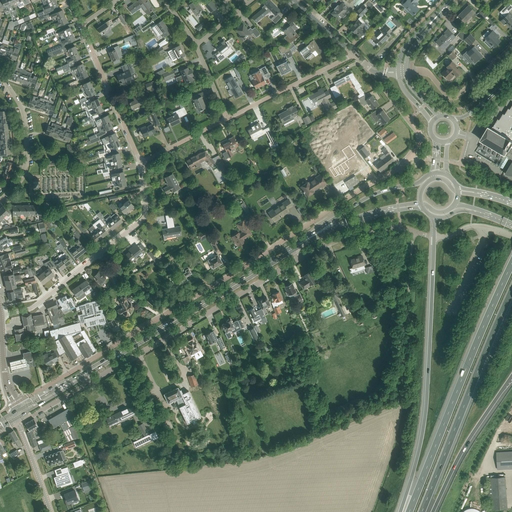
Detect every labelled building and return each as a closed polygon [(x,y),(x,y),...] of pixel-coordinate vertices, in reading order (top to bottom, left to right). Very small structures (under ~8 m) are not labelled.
[(11,5),(8,0),(1,0),(4,6),(7,5),(9,12),(11,11),(13,10),(11,5)] [(44,7),(45,10),(50,8),(57,5),(55,0),(53,0),(48,2),(43,4),(44,6),(44,7)] [(152,10),(153,9),(148,2),(149,2),(147,0),(138,0),(128,8),(132,13),(137,10),(135,8),(140,4),(147,14),(152,10)] [(197,13),(202,9),(198,4),(202,0),(194,0),(189,5),(197,13)] [(275,15),(272,18),(271,19),(275,23),(282,17),(278,13),(280,11),(269,0),(267,0),(266,1),(266,0),(265,1),(264,3),(265,5),(262,8),(263,9),(252,17),(256,22),(270,10),(275,15)] [(407,0),(402,5),(412,15),(414,13),(414,14),(415,13),(415,12),(418,8),(415,5),(416,3),(414,2),(416,0),(407,0)] [(206,6),(211,12),(217,7),(212,1),(206,6)] [(337,5),(335,7),(334,8),(335,10),(332,13),(338,20),(341,16),(343,18),(346,14),(345,13),(348,9),(347,8),(348,7),(344,3),(343,4),(342,3),(339,6),(337,5)] [(511,6),(510,4),(502,12),(506,16),(505,17),(502,20),(506,23),(511,28),(511,26),(511,15),(508,12),(511,8),(511,6)] [(363,5),(356,12),(360,16),(368,9),(363,5)] [(477,15),(468,6),(458,16),(464,23),(471,16),(474,18),(477,15)] [(482,9),(478,13),(484,19),(488,15),(482,9)] [(51,15),(52,18),(53,21),(55,20),(65,16),(62,10),(55,13),(51,15)] [(127,23),(121,14),(118,16),(124,25),(127,23)] [(67,22),(65,16),(55,20),(58,26),(60,25),(67,22)] [(360,18),(350,28),(356,35),(357,34),(360,37),(361,36),(363,33),(365,35),(367,33),(365,31),(366,30),(363,28),(367,25),(360,18)] [(392,21),(398,27),(401,24),(395,18),(392,21)] [(490,18),(487,20),(493,26),(496,24),(490,18)] [(98,26),(99,27),(98,28),(102,34),(104,33),(104,34),(105,33),(107,37),(112,33),(110,29),(107,25),(112,22),(110,20),(103,25),(102,23),(98,26)] [(163,37),(169,33),(165,27),(166,26),(164,24),(163,24),(161,21),(156,25),(155,24),(153,21),(140,30),(143,34),(151,27),(158,37),(162,35),(163,37)] [(289,27),(284,30),(288,35),(285,38),(289,43),(290,43),(292,41),(298,36),(294,30),(297,28),(292,22),(288,25),(289,27)] [(25,23),(21,24),(20,27),(20,29),(27,32),(28,29),(25,23)] [(250,28),(247,30),(243,25),(236,30),(241,36),(239,37),(242,41),(253,33),(256,37),(260,34),(255,27),(252,29),(250,28)] [(379,46),(389,35),(388,34),(391,31),(387,27),(381,32),(380,31),(372,39),(379,46)] [(66,37),(72,34),(70,28),(63,30),(63,31),(59,33),(62,38),(66,37)] [(439,39),(436,42),(438,45),(443,49),(447,45),(446,44),(449,42),(450,43),(455,37),(447,30),(444,33),(445,33),(444,35),(443,34),(443,35),(439,39)] [(461,30),(457,35),(462,41),(463,40),(464,39),(467,36),(461,30)] [(488,30),(483,36),(486,39),(493,46),(494,47),(499,41),(496,38),(498,36),(493,32),(492,31),(490,33),(490,32),(488,30)] [(55,31),(47,34),(39,38),(40,41),(56,34),(55,31)] [(464,39),(463,40),(469,45),(471,43),(475,39),(470,33),(467,36),(464,39)] [(66,37),(62,38),(64,44),(68,42),(68,43),(75,40),(72,34),(66,37)] [(128,37),(124,38),(126,42),(129,40),(132,46),(138,43),(133,35),(128,37)] [(232,50),(226,42),(225,42),(224,40),(221,42),(223,44),(217,49),(218,50),(218,51),(216,53),(213,55),(218,62),(221,61),(220,60),(232,50)] [(323,51),(313,40),(309,43),(309,44),(299,52),(305,59),(312,53),(315,50),(319,55),(323,51)] [(4,55),(10,57),(13,46),(8,44),(4,55)] [(62,44),(46,51),(48,54),(51,53),(61,49),(64,48),(62,44)] [(173,61),(184,55),(179,45),(168,51),(170,55),(171,55),(174,60),(173,61)] [(294,45),(289,49),(291,52),(291,53),(298,48),(295,45),(294,45)] [(13,46),(10,57),(9,58),(16,60),(19,49),(13,47),(14,46),(13,46)] [(65,51),(67,56),(78,52),(75,46),(68,49),(65,51)] [(162,46),(156,50),(158,55),(165,51),(162,46)] [(280,46),(278,47),(281,54),(284,53),(287,59),(293,56),(291,53),(291,52),(289,49),(284,47),(280,46)] [(467,51),(462,55),(470,64),(472,62),(473,61),(474,62),(482,56),(474,47),(468,52),(467,51)] [(112,60),(113,61),(119,58),(120,57),(118,53),(117,54),(115,49),(109,52),(111,56),(110,57),(112,61),(112,60)] [(452,51),(448,55),(453,60),(457,56),(452,51)] [(78,52),(67,56),(66,57),(67,60),(69,63),(67,64),(61,66),(62,69),(63,69),(62,69),(68,66),(75,64),(73,61),(80,58),(78,52)] [(424,53),(421,55),(423,57),(433,70),(438,65),(436,63),(434,65),(426,55),(424,53)] [(289,63),(288,62),(287,60),(286,61),(286,60),(283,62),(276,66),(279,72),(278,72),(279,73),(280,73),(281,75),(291,70),(292,70),(288,63),(289,63)] [(452,62),(447,67),(447,68),(442,73),(447,79),(452,74),(453,75),(454,74),(456,76),(461,71),(452,62)] [(72,75),(74,74),(78,73),(85,70),(82,64),(70,69),(68,66),(62,69),(63,69),(64,72),(68,70),(69,73),(71,72),(72,75)] [(12,71),(10,79),(16,81),(20,69),(14,67),(13,71),(12,71)] [(22,82),(26,71),(26,70),(20,68),(20,69),(16,81),(16,80),(22,82)] [(185,83),(193,80),(191,76),(193,75),(191,69),(188,70),(187,68),(184,69),(184,68),(179,70),(185,83)] [(249,76),(256,89),(266,83),(263,76),(265,75),(266,75),(269,74),(266,68),(260,71),(259,70),(249,76)] [(117,75),(121,83),(126,81),(127,83),(133,80),(131,77),(132,77),(131,76),(130,74),(134,73),(134,72),(132,69),(117,75)] [(85,70),(78,73),(74,74),(77,80),(81,78),(81,79),(88,76),(85,70)] [(168,78),(175,75),(172,70),(165,73),(168,78)] [(22,82),(28,84),(30,76),(31,73),(26,71),(22,82)] [(356,90),(361,87),(351,73),(334,82),(335,85),(330,88),(335,98),(341,95),(336,87),(350,79),(355,86),(354,87),(356,90)] [(30,76),(28,84),(27,85),(33,87),(37,77),(34,76),(33,78),(30,77),(31,76),(30,76)] [(241,91),(241,90),(240,90),(232,76),(225,80),(235,98),(242,93),(241,91)] [(80,86),(81,89),(82,92),(83,91),(93,87),(90,81),(83,84),(80,86)] [(152,90),(156,88),(153,82),(146,85),(148,89),(151,88),(152,90)] [(83,91),(84,94),(85,97),(80,100),(80,99),(79,99),(80,103),(81,102),(87,100),(85,97),(88,96),(95,93),(93,87),(83,91)] [(324,93),(322,88),(318,90),(319,91),(310,96),(313,102),(317,100),(318,103),(322,101),(326,108),(325,108),(327,112),(336,107),(334,102),(330,104),(327,98),(331,96),(328,91),(324,93)] [(202,109),(202,110),(203,109),(206,107),(202,100),(208,97),(206,91),(192,97),(193,100),(194,100),(199,110),(202,109)] [(141,92),(132,96),(133,96),(134,99),(135,98),(135,100),(131,102),(130,102),(129,102),(132,108),(132,107),(148,100),(146,96),(143,97),(141,92)] [(31,99),(30,98),(28,106),(34,108),(38,97),(32,95),(31,99)] [(372,110),(379,105),(372,95),(367,99),(364,96),(358,99),(363,106),(367,103),(372,110)] [(40,109),(43,99),(40,98),(39,100),(37,99),(38,97),(34,108),(34,107),(40,109)] [(45,111),(48,103),(49,101),(43,99),(40,109),(45,111)] [(88,110),(100,105),(98,99),(91,102),(90,99),(87,100),(81,102),(82,104),(81,104),(82,108),(87,107),(88,110)] [(178,104),(181,108),(172,113),(173,116),(167,119),(171,126),(181,121),(179,118),(187,114),(184,107),(182,102),(178,104)] [(49,103),(48,103),(45,111),(46,111),(45,112),(51,114),(54,107),(48,105),(49,103)] [(97,113),(103,111),(100,105),(88,110),(91,116),(90,116),(84,119),(85,122),(88,121),(98,116),(97,113)] [(481,139),(480,140),(482,141),(483,142),(483,143),(510,159),(509,158),(510,156),(511,157),(511,162),(505,174),(511,177),(511,105),(511,108),(510,108),(510,109),(509,111),(507,110),(505,113),(504,115),(503,116),(502,115),(500,119),(499,120),(497,124),(495,123),(493,126),(493,127),(492,127),(491,129),(490,128),(488,127),(488,128),(485,132),(485,133),(486,133),(485,135),(484,134),(484,135),(483,135),(481,139)] [(287,110),(278,115),(279,117),(279,118),(280,118),(283,123),(284,125),(294,119),(293,117),(299,114),(295,106),(293,107),(292,106),(287,109),(287,110)] [(383,124),(390,120),(383,110),(379,113),(377,109),(370,114),(375,122),(379,119),(383,124)] [(150,114),(155,125),(155,126),(160,124),(155,112),(150,114)] [(98,116),(88,121),(89,124),(95,121),(97,127),(100,126),(110,121),(107,115),(101,118),(100,115),(98,116)] [(308,116),(302,119),(305,125),(311,122),(308,117),(308,116)] [(113,127),(110,121),(100,126),(101,129),(100,129),(101,132),(105,130),(106,130),(113,127)] [(52,136),(52,134),(56,124),(52,123),(51,127),(48,126),(45,133),(52,136)] [(252,128),(248,130),(249,132),(251,136),(252,138),(253,138),(266,131),(274,148),(278,145),(269,128),(263,131),(262,130),(259,123),(254,126),(254,125),(253,126),(254,126),(252,127),(252,126),(251,127),(252,128)] [(52,134),(58,136),(61,128),(61,126),(56,124),(52,134)] [(156,133),(153,126),(152,124),(146,127),(146,126),(141,128),(142,130),(139,131),(139,133),(140,136),(142,136),(144,136),(152,133),(153,134),(156,133)] [(63,139),(66,130),(61,128),(58,136),(63,138),(63,139)] [(69,133),(70,130),(67,129),(66,130),(63,139),(69,141),(72,134),(69,133)] [(393,132),(383,140),(387,144),(397,137),(393,132)] [(106,144),(111,142),(118,139),(115,133),(108,136),(105,137),(107,140),(105,141),(106,144)] [(223,145),(227,152),(230,158),(234,156),(231,150),(238,146),(233,136),(228,139),(230,141),(223,145)] [(111,142),(106,144),(105,144),(107,148),(108,147),(109,149),(113,148),(116,147),(116,148),(119,147),(118,146),(120,145),(118,139),(111,142)] [(349,145),(342,150),(348,160),(355,155),(349,145)] [(364,146),(358,150),(365,158),(370,154),(364,146)] [(304,153),(300,147),(293,151),(297,157),(304,153)] [(377,155),(371,160),(375,165),(380,172),(390,164),(392,163),(395,161),(385,147),(381,150),(385,154),(386,156),(381,160),(379,158),(377,155)] [(205,159),(210,165),(214,162),(205,151),(199,155),(198,154),(191,158),(192,158),(187,161),(192,169),(200,165),(199,162),(205,159)] [(107,156),(108,162),(120,159),(119,153),(111,155),(112,155),(107,156)] [(102,170),(102,173),(109,172),(108,169),(114,167),(114,168),(122,166),(120,159),(108,162),(104,163),(105,169),(102,170)] [(227,170),(224,165),(222,160),(217,163),(220,169),(222,173),(227,170)] [(14,164),(7,162),(2,180),(9,182),(14,164)] [(332,166),(329,168),(335,177),(339,174),(339,175),(341,173),(342,174),(344,173),(344,172),(349,168),(344,162),(334,169),(332,166)] [(171,192),(179,188),(172,174),(165,178),(168,183),(167,183),(168,186),(164,188),(167,193),(170,191),(170,192),(171,192)] [(322,187),(327,184),(321,174),(316,177),(316,178),(308,183),(308,182),(300,187),(303,191),(303,192),(304,192),(306,191),(308,194),(308,195),(314,191),(313,190),(321,185),(322,187)] [(349,188),(352,186),(359,182),(357,179),(355,176),(345,182),(347,185),(349,188)] [(126,185),(124,178),(117,180),(111,181),(112,185),(113,185),(114,187),(119,186),(126,185)] [(268,212),(274,220),(280,216),(281,217),(282,217),(281,216),(288,211),(287,209),(292,206),(288,199),(268,212)] [(129,200),(119,208),(120,208),(122,211),(123,211),(125,214),(134,206),(129,200)] [(11,214),(9,212),(6,210),(3,206),(0,208),(0,213),(5,218),(7,216),(8,216),(11,214)] [(101,220),(96,214),(93,210),(89,212),(96,221),(97,220),(98,222),(101,220)] [(99,211),(96,214),(101,220),(102,222),(105,220),(101,215),(102,215),(99,211)] [(117,215),(116,213),(115,213),(110,217),(112,219),(117,225),(122,221),(118,215),(117,215)] [(112,219),(110,217),(109,215),(106,218),(108,219),(106,221),(107,223),(112,229),(117,225),(112,219)] [(164,240),(167,239),(167,238),(182,235),(180,226),(175,227),(173,217),(166,218),(167,225),(168,225),(168,228),(162,229),(164,240)] [(246,226),(247,225),(243,220),(238,224),(243,232),(240,234),(239,233),(232,237),(238,246),(244,242),(243,239),(251,234),(246,226)] [(78,226),(84,233),(86,231),(80,224),(78,226)] [(97,231),(102,237),(107,233),(103,227),(102,227),(100,224),(95,228),(94,227),(97,231)] [(97,231),(94,227),(93,225),(88,228),(91,231),(90,232),(93,235),(92,235),(97,241),(102,237),(97,231)] [(214,237),(209,240),(211,243),(210,243),(216,253),(222,250),(214,237)] [(12,241),(10,238),(0,243),(0,249),(3,248),(4,249),(8,247),(6,243),(8,242),(9,243),(12,241)] [(58,240),(61,243),(65,249),(67,247),(61,238),(58,240)] [(78,240),(73,243),(81,254),(86,250),(84,247),(86,246),(84,244),(83,245),(82,244),(81,244),(78,240)] [(76,258),(81,254),(73,243),(70,246),(71,247),(69,249),(72,252),(71,252),(76,258)] [(13,252),(16,251),(20,250),(18,244),(11,245),(13,252)] [(132,261),(143,253),(136,244),(129,250),(130,252),(126,255),(132,261)] [(150,250),(147,253),(154,262),(158,260),(150,250)] [(0,255),(0,263),(6,262),(6,261),(10,260),(8,253),(4,255),(4,254),(0,255)] [(61,254),(58,256),(66,266),(71,262),(66,256),(64,253),(62,255),(61,254)] [(213,268),(222,263),(217,255),(208,260),(211,265),(210,266),(212,268),(213,268)] [(359,257),(350,260),(353,268),(365,264),(362,255),(359,256),(359,257)] [(51,261),(51,263),(55,267),(57,265),(61,270),(66,266),(58,256),(56,258),(56,259),(54,261),(54,260),(51,261)] [(48,269),(44,272),(48,278),(51,276),(52,277),(55,275),(51,270),(52,269),(55,267),(51,263),(51,261),(50,260),(43,264),(48,269)] [(6,262),(0,263),(0,266),(2,272),(9,269),(13,267),(10,261),(7,262),(6,262)] [(371,266),(365,268),(367,274),(373,272),(371,266)] [(98,280),(97,281),(101,285),(103,281),(102,280),(105,277),(104,277),(108,273),(103,269),(100,273),(99,272),(94,277),(97,279),(96,279),(97,280),(98,280)] [(186,272),(177,278),(175,274),(170,277),(176,286),(187,280),(186,277),(191,274),(188,269),(185,270),(186,272)] [(306,279),(300,283),(304,289),(322,277),(319,271),(315,273),(313,270),(304,276),(306,279)] [(48,278),(44,272),(40,275),(39,272),(36,274),(43,283),(44,283),(43,282),(48,278)] [(5,281),(7,289),(16,287),(15,281),(21,280),(21,277),(5,281)] [(79,285),(84,291),(87,289),(89,293),(93,290),(86,280),(79,285)] [(297,301),(298,303),(303,301),(300,293),(297,294),(292,284),(285,287),(287,291),(286,292),(288,296),(289,297),(290,297),(293,296),(296,301),(297,301)] [(81,294),(84,291),(79,285),(73,290),(79,300),(83,297),(81,294)] [(282,299),(279,292),(273,294),(273,295),(270,296),(273,302),(271,303),(274,308),(276,314),(281,312),(279,306),(278,307),(276,302),(282,299)] [(124,314),(125,316),(125,317),(129,315),(127,311),(133,307),(131,303),(129,304),(126,301),(131,298),(128,293),(118,299),(123,306),(117,310),(120,316),(124,314)] [(342,317),(343,316),(345,315),(336,294),(332,296),(342,317)] [(69,298),(68,298),(66,297),(66,296),(62,298),(62,297),(57,300),(59,304),(59,305),(60,305),(60,306),(60,305),(63,310),(67,308),(68,310),(70,309),(70,308),(72,307),(74,306),(72,302),(73,301),(70,297),(69,298)] [(262,298),(258,300),(265,314),(267,313),(265,308),(267,307),(266,306),(270,304),(266,297),(265,297),(264,297),(263,297),(263,298),(262,298)] [(77,307),(79,316),(81,324),(86,323),(87,327),(100,324),(100,323),(105,322),(100,300),(87,303),(77,307)] [(48,311),(50,316),(54,325),(60,322),(61,325),(65,323),(62,316),(59,317),(58,316),(55,309),(55,308),(57,307),(55,303),(49,305),(51,310),(48,311)] [(55,309),(58,316),(59,317),(62,316),(63,316),(62,312),(63,312),(61,308),(58,309),(57,308),(55,309)] [(251,317),(254,323),(257,321),(256,320),(261,318),(261,319),(265,317),(261,309),(255,312),(253,308),(248,311),(251,317)] [(22,316),(24,326),(27,325),(27,328),(28,332),(31,331),(36,331),(35,326),(33,327),(32,322),(34,322),(35,326),(45,324),(43,316),(43,314),(33,316),(33,318),(32,318),(31,316),(31,314),(22,316)] [(244,327),(240,320),(238,321),(237,321),(232,323),(230,319),(227,320),(227,321),(226,322),(227,322),(222,325),(226,333),(225,333),(228,339),(232,337),(229,331),(233,329),(232,328),(239,325),(241,328),(244,327)] [(85,356),(96,350),(92,343),(84,330),(81,330),(79,322),(50,331),(51,336),(56,347),(58,351),(59,355),(60,355),(60,354),(66,351),(71,359),(82,352),(85,356)] [(23,328),(15,329),(15,334),(16,340),(25,339),(23,328)] [(254,328),(249,330),(254,341),(259,339),(254,328)] [(225,348),(220,338),(217,339),(216,337),(213,331),(210,333),(210,332),(205,335),(209,344),(213,342),(214,343),(217,341),(219,345),(222,350),(225,348)] [(189,349),(188,350),(191,357),(194,356),(196,359),(203,355),(202,354),(199,349),(197,346),(196,346),(194,343),(193,343),(192,341),(189,343),(188,343),(189,345),(187,346),(189,349)] [(42,356),(43,359),(47,365),(51,363),(58,360),(55,352),(58,351),(56,347),(52,348),(54,352),(49,355),(48,353),(42,356)] [(24,358),(27,361),(27,362),(29,361),(30,366),(35,364),(35,366),(36,366),(34,358),(32,358),(31,351),(23,353),(24,358)] [(188,357),(182,359),(185,365),(188,364),(188,365),(191,363),(188,357)] [(10,363),(12,371),(27,368),(25,359),(10,363)] [(192,387),(197,385),(194,375),(192,375),(192,374),(190,375),(190,376),(188,377),(192,387)] [(178,387),(164,394),(168,403),(169,403),(173,402),(173,401),(176,400),(187,424),(192,421),(194,424),(197,422),(196,420),(201,417),(188,391),(183,393),(181,389),(179,390),(178,387)] [(94,400),(99,407),(107,402),(102,395),(94,400)] [(110,416),(108,417),(109,418),(110,418),(112,423),(120,419),(121,422),(129,418),(128,417),(136,413),(133,407),(128,409),(127,408),(121,411),(110,417),(110,416)] [(48,420),(53,429),(60,425),(63,431),(62,431),(68,442),(83,436),(78,423),(69,408),(48,420)] [(34,419),(25,424),(29,431),(27,432),(33,447),(37,445),(31,429),(38,426),(34,419)] [(143,423),(139,426),(144,435),(148,433),(143,423)] [(19,448),(19,447),(22,446),(13,430),(8,433),(13,441),(15,440),(19,448)] [(149,435),(134,443),(136,447),(152,439),(149,435)] [(74,441),(64,444),(66,449),(75,446),(74,441)] [(41,452),(49,449),(49,448),(46,442),(39,445),(41,452)] [(17,449),(9,454),(11,458),(19,453),(17,449)] [(60,451),(46,456),(49,465),(57,462),(58,464),(63,463),(62,461),(63,460),(60,451)] [(511,451),(496,452),(497,469),(511,468),(511,451)] [(54,478),(56,486),(57,486),(57,487),(61,485),(61,486),(66,485),(66,482),(71,481),(68,473),(69,473),(67,467),(61,469),(61,467),(54,470),(57,476),(54,477),(54,478)] [(505,476),(487,478),(489,509),(507,508),(505,476)] [(84,490),(91,487),(88,480),(81,483),(84,490)] [(75,490),(64,494),(66,498),(64,498),(67,506),(72,504),(71,501),(78,499),(76,494),(75,490)]
